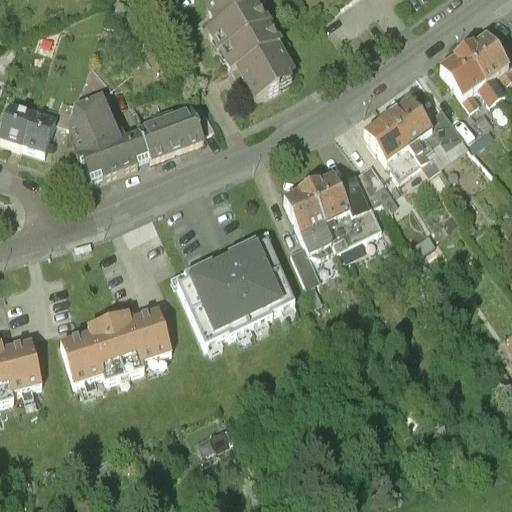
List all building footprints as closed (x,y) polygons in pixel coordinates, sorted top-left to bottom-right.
[(265,10),(259,0),(214,0),(219,8),(206,15),(217,34),(207,40),(218,58),(266,32),(257,15),(265,10)] [(327,25),(359,0),(323,0),(313,8),(327,25)] [(268,31),(266,32),(218,58),(219,60),(220,59),(231,79),(237,76),(255,109),(279,96),(276,91),(292,82),(277,54),(279,52),(268,31)] [(462,60),(485,90),(493,85),(499,80),(506,90),(511,86),(511,79),(485,43),(462,60)] [(485,90),(462,60),(439,77),(469,118),(478,111),(470,101),(477,96),(485,90)] [(101,108),(112,98),(90,73),(74,119),(100,107),(101,108)] [(493,85),(485,90),(497,107),(505,101),(493,85)] [(497,107),(485,90),(477,96),(489,113),(497,107)] [(118,150),(101,108),(100,107),(74,119),(73,119),(67,135),(68,137),(79,165),(79,164),(80,166),(118,151),(118,150)] [(386,126),(408,156),(416,150),(423,146),(430,156),(439,149),(424,129),(409,109),(386,126)] [(200,113),(190,118),(200,143),(214,138),(200,113)] [(61,115),(55,131),(55,132),(68,137),(67,135),(73,119),(61,115)] [(32,124),(10,117),(0,147),(0,150),(21,157),(32,124)] [(424,129),(439,149),(445,158),(462,146),(441,117),(424,129)] [(138,142),(150,170),(203,149),(200,143),(190,118),(174,124),(172,120),(151,128),(153,132),(137,139),(138,142)] [(55,131),(32,124),(21,157),(44,165),(55,132),(55,131)] [(408,156),(386,126),(364,142),(386,173),(387,172),(390,177),(389,178),(398,189),(420,173),(408,156)] [(118,151),(80,166),(91,193),(150,170),(138,142),(118,150),(118,151)] [(427,166),(416,150),(408,156),(420,173),(428,183),(440,175),(434,166),(427,166)] [(370,172),(361,179),(374,197),(383,190),(370,172)] [(441,175),(431,182),(437,191),(447,184),(441,175)] [(352,186),(366,215),(370,213),(371,213),(381,208),(374,197),(361,179),(352,186)] [(308,195),(332,247),(336,256),(381,234),(371,213),(370,213),(366,215),(352,186),(337,193),(332,184),(308,195)] [(332,247),(308,195),(284,207),(304,250),(308,259),(309,258),(310,258),(319,260),(328,256),(329,249),(332,247)] [(295,302),(267,244),(258,249),(255,243),(227,257),(228,259),(213,267),(211,264),(184,278),(186,283),(177,288),(204,345),(228,334),(229,336),(272,315),(271,313),(295,302)] [(320,281),(309,258),(308,259),(304,250),(290,256),(305,288),(320,281)] [(171,350),(158,311),(129,320),(128,316),(87,329),(89,334),(60,343),(73,383),(102,373),(105,379),(121,374),(119,369),(127,367),(128,372),(144,366),(142,360),(171,350)] [(0,399),(13,396),(12,389),(42,381),(31,341),(2,349),(0,344),(0,343),(0,399)]
